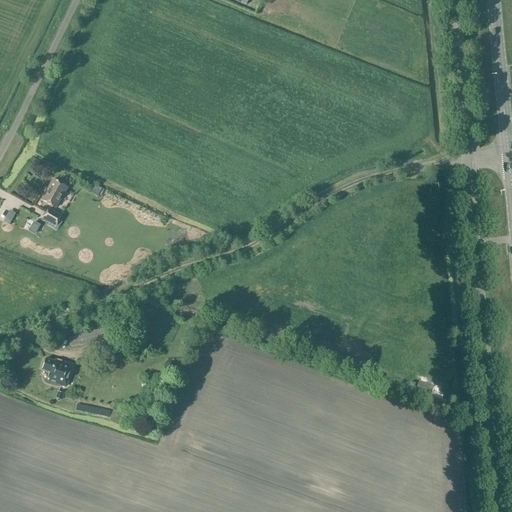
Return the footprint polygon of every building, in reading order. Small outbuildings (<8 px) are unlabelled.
[(57,182),(56,181),(56,182),(53,180),(41,200),(55,208),(67,188),(65,187),(65,186),(62,184),(60,184),(57,182)] [(48,209),(42,219),(55,226),(61,217),(48,209)] [(105,329),(77,336),(69,338),(71,348),(79,346),(79,348),(107,340),(107,339),(111,338),(108,329),(105,330),(105,329)] [(65,387),(72,366),(55,360),(54,362),(45,359),(41,369),(50,372),(47,381),(65,387)] [(407,390),(431,397),(434,386),(419,382),(418,384),(409,381),(407,390)]
